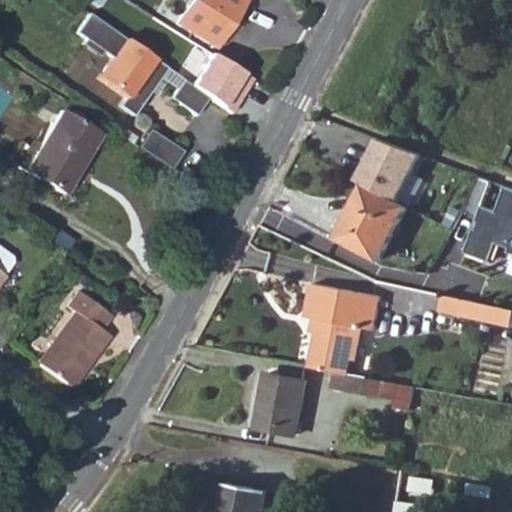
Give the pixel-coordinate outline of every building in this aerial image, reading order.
[(188,0),(174,24),(212,48),(241,0),(188,0)] [(119,112),(133,122),(166,74),(133,51),(88,20),(76,38),(86,45),(82,49),(100,62),(103,57),(112,63),(97,84),(124,104),(119,112)] [(208,51),(189,83),(230,108),(250,77),(208,51)] [(170,103),(196,121),(208,103),(183,85),(170,103)] [(42,144),(25,169),(65,197),(104,142),(67,117),(47,146),(42,144)] [(136,151),(169,172),(180,153),(147,132),(136,151)] [(379,137),(357,180),(364,184),(396,201),(421,155),(379,137)] [(493,187),(478,182),(460,216),(479,223),(477,227),(480,228),(477,234),(475,234),(466,258),(492,267),(498,248),(511,253),(509,257),(511,258),(511,193),(506,191),(497,216),(484,211),(493,187)] [(396,201),(364,184),(336,239),(380,261),(407,207),(396,201)] [(0,281),(4,276),(2,274),(9,263),(9,255),(0,249),(0,281)] [(375,296),(306,284),(300,318),(308,319),(314,320),(311,334),(307,354),(305,368),(335,373),(343,374),(345,360),(352,326),(358,327),(368,329),(375,296)] [(72,311),(35,362),(69,386),(106,334),(98,328),(108,313),(76,290),(64,305),(72,311)] [(504,324),(508,309),(505,308),(436,292),(432,309),(504,324)] [(352,361),(358,327),(352,326),(345,360),(352,361)] [(409,413),(414,388),(343,374),(335,373),(333,389),(394,401),(394,410),(409,413)] [(265,375),(258,419),(298,426),(299,426),(306,382),(265,375)] [(297,436),(299,426),(298,426),(258,419),(256,429),(297,436)] [(263,511),(267,495),(227,487),(221,511),(263,511)] [(422,511),(424,501),(400,498),(398,511),(422,511)]
